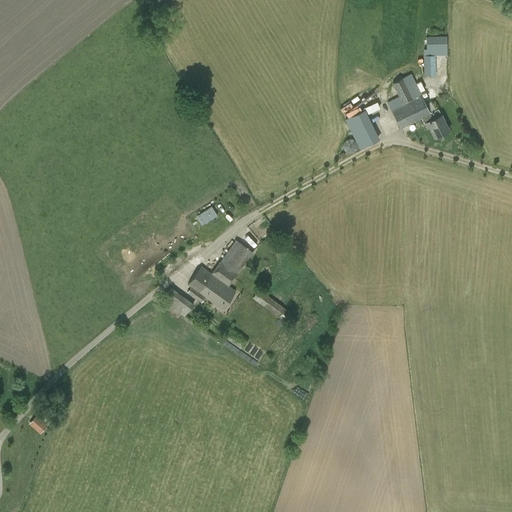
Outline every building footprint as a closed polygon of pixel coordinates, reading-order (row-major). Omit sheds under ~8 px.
[(426,49),(423,49),(424,76),(436,75),(435,56),(447,56),(446,36),(426,37),(426,49)] [(449,131),(441,115),(438,109),(430,113),(411,74),(392,83),(398,97),(387,102),(400,129),(422,119),(424,123),(426,128),(429,126),(434,138),(449,131)] [(360,149),(380,139),(365,109),(345,119),(356,141),(360,149)] [(216,215),(211,207),(197,216),(202,224),(216,215)] [(188,284),(191,287),(187,292),(201,302),(205,297),(222,310),(235,291),(228,286),(253,252),(236,239),(211,274),(201,267),(188,284)] [(193,304),(171,287),(162,299),(184,316),(193,304)] [(286,323),(293,314),(259,289),(253,297),(286,323)] [(231,328),(225,337),(241,348),(247,340),(231,328)] [(40,433),(48,425),(38,414),(29,422),(40,433)]
